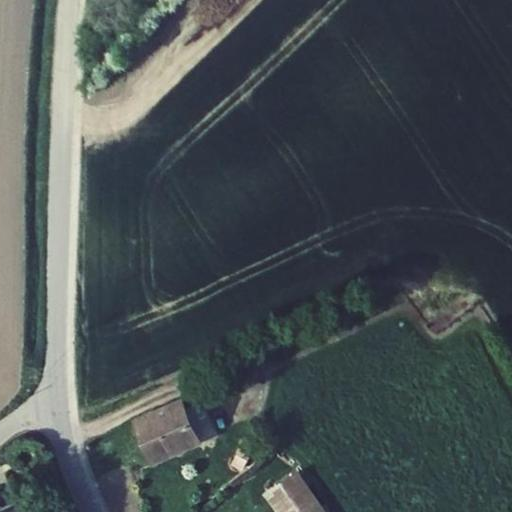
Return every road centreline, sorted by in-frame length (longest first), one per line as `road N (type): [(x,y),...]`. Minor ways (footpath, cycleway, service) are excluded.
road 1 (residential): [(69,0),(58,389)]
road 2 (residential): [(58,389),(72,470),(92,511)]
